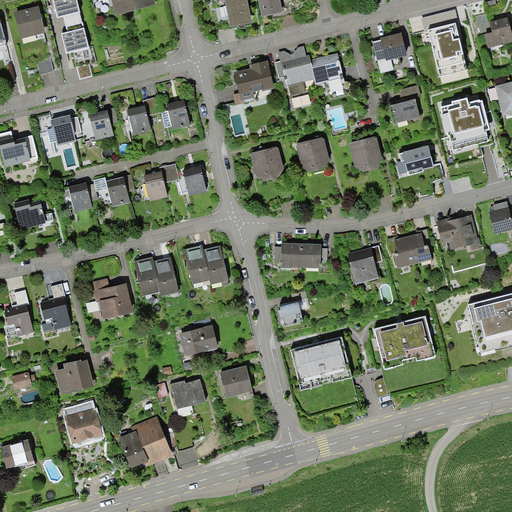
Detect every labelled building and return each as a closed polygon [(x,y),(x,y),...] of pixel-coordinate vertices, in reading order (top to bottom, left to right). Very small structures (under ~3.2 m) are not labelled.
[(81,0),(61,0),(57,1),(62,21),(71,19),(74,32),(66,34),(71,54),(94,48),(81,0)] [(156,0),(103,0),(115,0),(119,14),(158,4),(156,0)] [(249,0),(227,0),(234,27),(255,23),(249,0)] [(282,0),(260,0),(266,18),(286,13),(282,0)] [(41,7),(17,13),(24,40),(47,35),(41,7)] [(455,9),(421,18),(424,31),(428,30),(455,23),(459,22),(455,9)] [(486,13),(476,16),(481,35),(485,34),(492,32),(489,22),(486,13)] [(511,33),(508,17),(489,22),(492,32),(485,34),(488,48),(511,41),(511,33)] [(455,23),(428,30),(440,76),(467,70),(455,23)] [(383,40),(374,43),(382,74),(395,70),(393,60),(410,55),(404,32),(383,37),(383,40)] [(280,61),(281,61),(282,62),(306,56),(304,46),(297,47),(294,53),(290,54),(284,50),(278,52),(280,61)] [(337,53),(310,60),(315,79),(316,84),(343,77),(337,53)] [(306,56),(282,62),(285,76),(290,95),(306,91),(303,82),(315,79),(310,60),(309,55),(306,56)] [(51,59),(38,62),(41,76),(55,73),(51,59)] [(279,78),(285,76),(282,62),(281,61),(280,61),(275,62),(279,78)] [(96,62),(83,65),(86,78),(99,74),(96,62)] [(268,62),(252,66),(253,70),(237,74),(241,92),(233,94),(237,107),(247,104),(246,102),(258,99),(256,92),(275,87),(268,62)] [(511,83),(498,87),(506,116),(511,114),(511,83)] [(158,97),(143,100),(144,105),(145,105),(148,116),(162,112),(158,97)] [(480,99),(468,102),(467,97),(451,102),(452,104),(440,107),(448,138),(450,137),(453,151),(489,141),(486,131),(490,130),(482,100),(480,100),(480,99)] [(169,112),(163,113),(166,128),(174,126),(175,131),(197,126),(191,98),(167,103),(169,112)] [(418,99),(393,105),(398,124),(423,118),(418,99)] [(144,105),(127,109),(133,135),(151,131),(148,116),(145,105),(144,105)] [(115,107),(89,113),(96,142),(116,137),(113,126),(119,125),(115,107)] [(71,116),(53,120),(59,145),(77,141),(76,135),(83,134),(80,119),(72,120),(71,116)] [(14,131),(0,134),(0,142),(5,166),(40,159),(35,137),(16,141),(14,131)] [(379,135),(350,143),(357,167),(369,171),(381,168),(386,159),(379,135)] [(325,137),(298,145),(302,167),(314,173),(325,171),(331,162),(325,137)] [(404,153),(400,154),(402,161),(407,160),(411,174),(436,168),(430,144),(403,151),(404,153)] [(280,147),(252,153),(257,176),(266,180),(279,178),(285,169),(280,147)] [(160,167),(161,171),(164,183),(179,180),(175,163),(160,167)] [(201,166),(184,170),(190,195),(207,191),(201,166)] [(161,171),(144,175),(150,201),(168,197),(164,183),(161,171)] [(131,174),(124,176),(128,192),(135,190),(131,174)] [(124,176),(106,180),(112,207),(130,202),(128,192),(124,176)] [(86,182),(68,186),(75,213),(93,209),(91,201),(87,185),(86,182)] [(94,183),(87,185),(91,201),(98,199),(94,183)] [(511,211),(509,201),(489,207),(496,235),(511,231),(511,211)] [(33,203),(17,207),(22,229),(40,225),(41,231),(58,227),(55,213),(47,215),(45,204),(34,206),(33,203)] [(472,213),(439,221),(444,242),(452,240),(454,249),(469,245),(472,254),(485,250),(482,238),(479,239),(472,213)] [(393,254),(397,253),(400,268),(433,260),(429,246),(435,245),(430,228),(420,231),(421,234),(397,240),(396,238),(389,239),(393,254)] [(325,245),(283,242),(283,248),(276,248),(275,261),(284,262),(284,267),(323,269),(325,245)] [(380,245),(348,254),(356,285),(382,278),(378,263),(384,261),(380,245)] [(205,246),(187,251),(195,284),(212,280),(213,285),(234,280),(226,247),(206,251),(205,246)] [(154,257),(134,262),(143,296),(161,291),(163,297),(181,293),(172,257),(155,262),(154,257)] [(109,282),(97,284),(98,292),(95,292),(98,304),(101,303),(105,319),(136,312),(129,285),(111,289),(109,282)] [(64,284),(47,288),(50,301),(43,303),(48,324),(56,322),(58,331),(71,328),(65,300),(67,300),(64,284)] [(27,290),(11,295),(14,307),(8,309),(12,325),(6,327),(10,341),(36,334),(28,307),(31,306),(27,290)] [(511,293),(463,306),(478,360),(511,350),(511,293)] [(308,300),(281,307),(286,325),(305,320),(303,311),(310,310),(308,300)] [(428,316),(379,330),(390,368),(407,364),(406,360),(419,357),(420,361),(439,356),(428,316)] [(214,324),(181,332),(187,359),(195,357),(195,353),(219,347),(214,324)] [(345,337),(294,349),(304,390),(355,378),(345,337)] [(90,359),(67,365),(68,369),(56,372),(62,395),(97,387),(90,359)] [(249,366),(222,372),(228,398),(255,391),(249,366)] [(172,368),(162,369),(163,378),(174,376),(172,368)] [(33,372),(14,377),(18,392),(37,387),(33,372)] [(187,381),(170,386),(179,415),(194,411),(193,406),(208,401),(202,381),(188,385),(187,381)] [(165,384),(156,386),(159,399),(168,397),(165,384)] [(97,409),(67,418),(75,445),(105,436),(97,409)] [(158,418),(137,428),(138,431),(121,439),(134,469),(150,462),(152,466),(175,457),(158,418)] [(32,440),(4,449),(10,467),(27,462),(28,466),(40,463),(32,440)]
